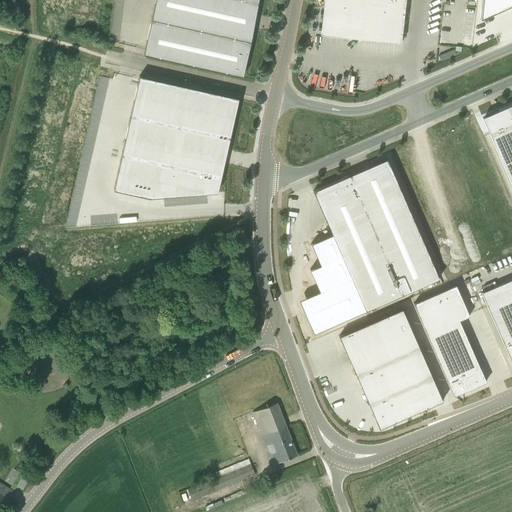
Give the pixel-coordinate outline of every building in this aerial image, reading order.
[(155,0),(143,54),(144,55),(242,77),(252,27),(255,15),(257,0),(155,0)] [(328,0),(325,31),(350,34),(350,37),(359,38),(359,39),(400,43),(405,0),(328,0)] [(511,0),(482,0),(480,19),(480,20),(511,5),(511,0)] [(138,75),(113,190),(148,198),(217,192),(238,98),(138,75)] [(511,103),(481,117),(511,187),(511,103)] [(454,129),(398,154),(446,264),(502,239),(474,174),(495,164),(483,135),(461,145),(454,129)] [(328,184),(312,191),(360,300),(365,311),(401,295),(439,278),(386,158),(341,178),(328,184)] [(511,278),(481,292),(511,364),(511,278)] [(456,284),(413,303),(413,304),(430,343),(442,371),(453,395),(453,396),(464,391),(465,391),(465,390),(474,386),(474,387),(475,387),(475,386),(486,382),(459,320),(469,316),(456,284)] [(402,309),(339,336),(356,375),(419,347),(402,309)] [(419,347),(356,375),(368,404),(432,376),(419,347)] [(432,376),(368,404),(379,428),(442,400),(432,376)] [(51,407),(38,419),(50,432),(71,412),(57,397),(48,405),(51,407)] [(269,454),(273,464),(297,455),(276,403),(252,412),(265,446),(272,443),(275,452),(269,454)] [(185,490),(179,493),(181,498),(187,496),(189,502),(190,502),(218,490),(217,489),(245,478),(254,474),(250,464),(241,468),(185,490)] [(0,510),(12,491),(0,483),(0,510)]
